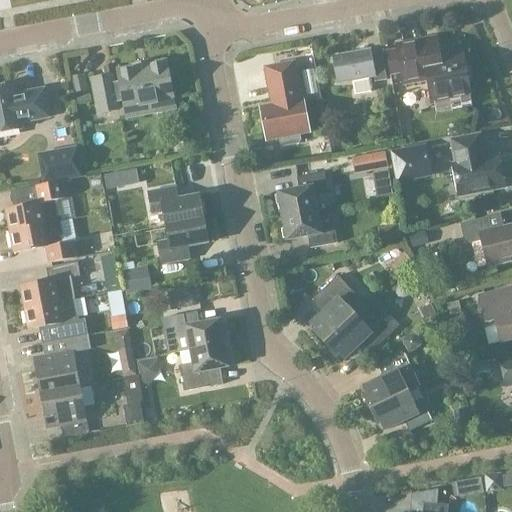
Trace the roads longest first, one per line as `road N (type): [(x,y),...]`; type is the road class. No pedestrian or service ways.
road 1 (residential): [(355,511),(346,457),(324,411),(266,349),(210,50),(216,32)]
road 2 (residential): [(0,40),(210,1)]
road 3 (residential): [(216,32),(388,0)]
